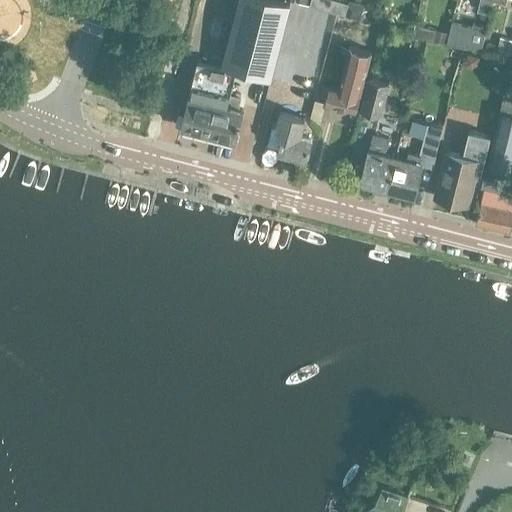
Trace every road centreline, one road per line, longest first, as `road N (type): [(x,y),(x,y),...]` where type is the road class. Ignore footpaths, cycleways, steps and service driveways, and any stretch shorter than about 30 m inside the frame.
road 1 (tertiary): [(56,132),(511,259)]
road 2 (tertiary): [(56,132),(101,0)]
